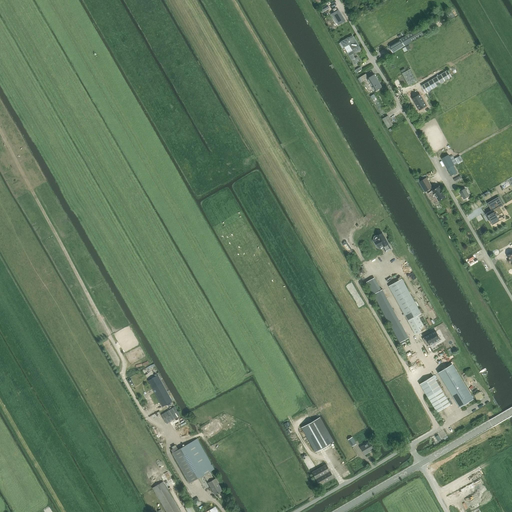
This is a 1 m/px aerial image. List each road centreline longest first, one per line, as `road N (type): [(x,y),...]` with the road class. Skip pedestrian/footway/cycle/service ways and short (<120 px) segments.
road 1 (residential): [(511,298),(337,0)]
road 2 (track): [(0,128),(110,335)]
road 3 (track): [(314,138),(360,220),(352,244),(373,263)]
road 4 (unclassified): [(295,511),(410,445)]
road 5 (track): [(349,271),(414,383)]
